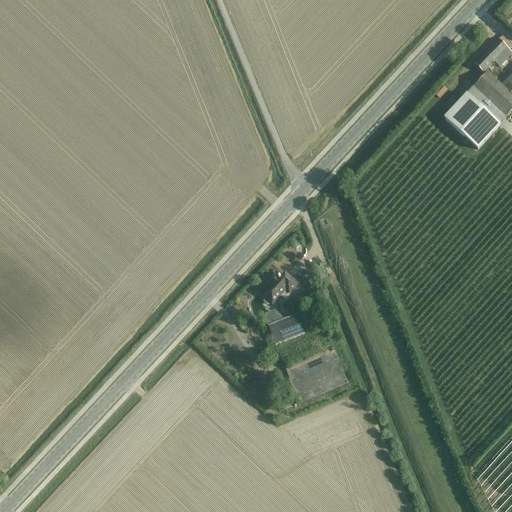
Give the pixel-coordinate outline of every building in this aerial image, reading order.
[(511,53),(509,51),(511,47),(511,46),(502,37),(474,66),(483,74),(488,69),(490,71),(493,68),(491,66),(494,63),(499,68),(511,53)] [(487,74),(467,96),(467,95),(444,120),(477,151),(500,126),(511,112),(511,83),(505,91),(487,74)] [(272,288),(264,297),(264,302),(265,303),(265,304),(266,304),(266,305),(267,305),(272,305),(281,296),(285,300),(290,294),(289,293),(296,285),(285,275),(279,281),(274,276),(267,283),(272,288)] [(302,319),(310,315),(308,310),(299,314),(302,319)] [(296,315),(268,327),(275,346),(304,334),(296,315)] [(511,436),(472,479),(485,490),(511,460),(511,436)]
